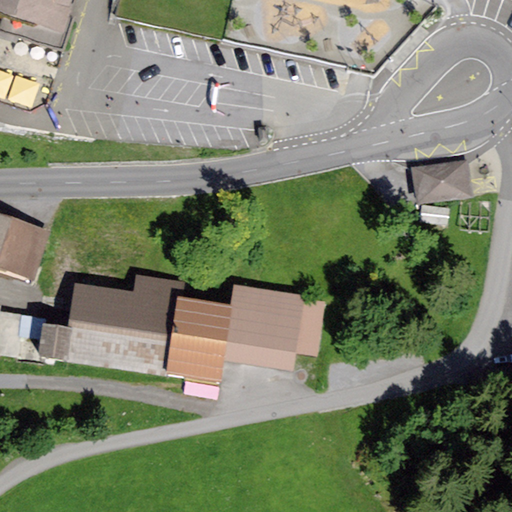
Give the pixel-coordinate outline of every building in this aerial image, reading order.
[(0,0),(0,29),(56,47),(71,0),(0,0)] [(436,162),(409,165),(414,207),(468,200),(463,159),(436,162)] [(0,225),(0,276),(31,286),(43,240),(0,225)] [(224,318),(69,296),(60,364),(213,386),(216,362),(315,376),(324,307),(228,294),(224,318)] [(0,358),(16,359),(17,304),(0,303),(0,358)]
